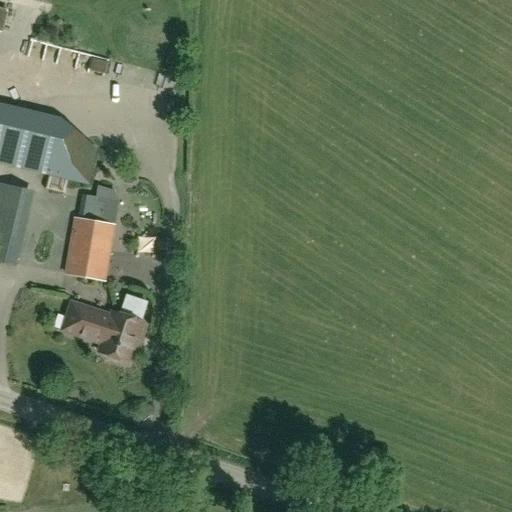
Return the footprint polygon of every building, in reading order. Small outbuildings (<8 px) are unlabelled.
[(0,37),(0,46),(14,50),(20,26),(3,23),(0,37)] [(143,79),(166,69),(159,53),(136,63),(143,79)] [(0,163),(88,184),(96,149),(76,144),(0,125),(0,163)] [(0,263),(3,264),(21,189),(0,184),(0,263)] [(78,216),(92,217),(94,195),(81,193),(78,216)] [(113,226),(112,226),(79,221),(75,220),(66,275),(82,277),(103,281),(104,280),(106,268),(106,267),(108,255),(113,226)] [(109,317),(70,304),(61,332),(72,335),(75,338),(82,340),(87,340),(101,345),(98,354),(105,356),(107,360),(118,363),(122,361),(125,363),(133,338),(136,339),(141,323),(140,323),(146,304),(126,297),(119,316),(112,314),(110,313),(110,314),(109,317)] [(97,480),(109,478),(107,468),(95,470),(97,480)]
